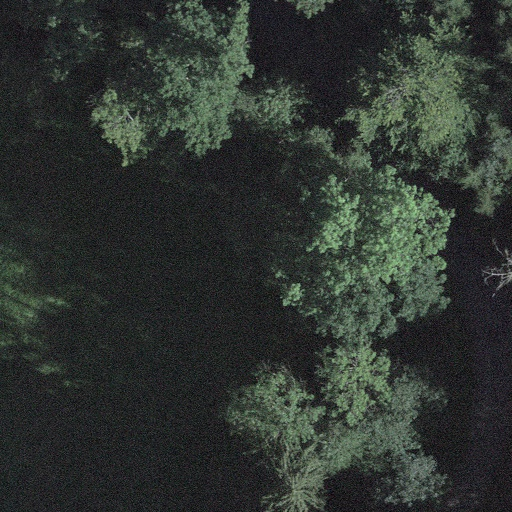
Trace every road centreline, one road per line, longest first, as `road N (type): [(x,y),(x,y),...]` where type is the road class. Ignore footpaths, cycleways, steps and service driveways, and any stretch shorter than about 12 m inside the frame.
road 1 (unclassified): [(260,0),(511,308)]
road 2 (track): [(453,511),(475,464),(500,290)]
